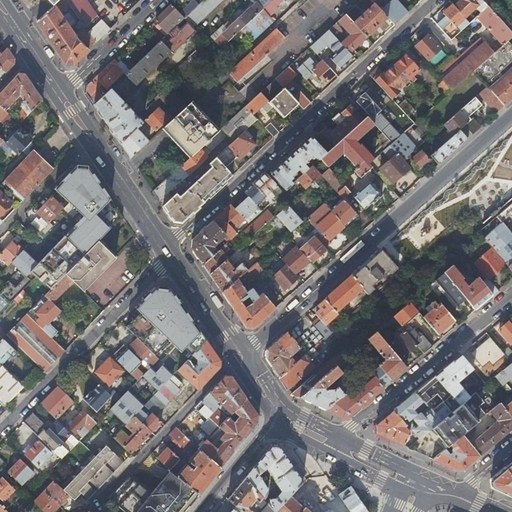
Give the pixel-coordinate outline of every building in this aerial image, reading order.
[(58,0),(53,5),(36,21),(66,64),(73,64),(110,29),(101,20),(88,32),(83,28),(84,27),(80,20),(75,26),(79,32),(77,34),(77,38),(73,40),(66,29),(69,27),(74,23),(67,13),(61,17),(78,0),(58,0)] [(199,4),(195,0),(193,0),(180,13),(184,18),(199,4)] [(184,18),(193,28),(222,0),(203,0),(199,4),(184,18)] [(256,0),(255,1),(256,2),(222,34),(224,36),(216,43),(221,48),(272,0),(256,0)] [(394,25),(407,13),(394,0),(391,0),(380,11),(387,18),(394,25)] [(475,7),(480,12),(487,6),(486,4),(481,0),(458,0),(459,0),(459,1),(454,6),(464,17),(475,7)] [(387,18),(380,11),(374,4),(353,23),(365,37),(366,37),(387,18)] [(446,17),(437,25),(450,39),(454,36),(469,23),(464,17),(454,6),(452,4),(443,13),(446,17)] [(173,30),(184,18),(180,13),(171,5),(155,20),(162,28),(166,23),(173,30)] [(511,35),(511,32),(487,6),(480,12),(476,17),(499,42),(491,49),(479,37),(463,52),(468,57),(461,64),(456,59),(454,57),(436,73),(442,80),(451,90),(473,71),(487,58),(493,52),(507,40),(511,35)] [(365,37),(353,23),(345,15),(338,21),(351,34),(341,43),(349,53),(365,37)] [(341,28),(336,22),(328,30),(335,37),(341,32),(339,30),(341,28)] [(168,34),(173,30),(166,23),(162,28),(168,34)] [(424,24),(420,28),(427,35),(415,46),(428,59),(439,49),(434,43),(439,39),(424,24)] [(72,32),(69,27),(66,29),(73,40),(77,38),(72,32)] [(161,41),(126,75),(135,85),(164,57),(167,59),(178,48),(176,46),(189,33),(183,27),(164,44),(161,41)] [(285,38),(276,29),(229,73),(237,81),(285,38)] [(341,69),(354,57),(349,53),(341,43),(335,37),(328,30),(310,47),(317,54),(329,43),(334,48),(336,47),(337,48),(335,50),(336,52),(331,58),(341,69)] [(511,45),(507,40),(493,52),(487,58),(497,69),(511,56),(511,45)] [(164,102),(175,92),(176,91),(175,90),(211,57),(201,46),(164,80),(169,85),(158,96),(164,102)] [(15,58),(8,48),(2,54),(0,55),(0,78),(14,64),(15,58)] [(463,52),(456,59),(461,64),(468,57),(463,52)] [(395,65),(411,82),(415,78),(412,75),(418,69),(405,55),(395,65)] [(306,66),(298,58),(295,61),(292,64),(299,71),(300,72),(306,66)] [(487,58),(473,71),(486,86),(494,78),(500,73),(497,69),(487,58)] [(86,93),(94,105),(114,86),(125,75),(116,65),(117,63),(114,59),(86,86),(86,93)] [(335,74),(323,60),(312,70),(319,78),(322,76),(327,81),(335,74)] [(299,71),(292,64),(275,79),(278,82),(284,88),(286,91),(293,84),(289,80),(299,71)] [(378,67),(370,75),(391,98),(399,91),(398,89),(399,89),(398,88),(403,83),(406,86),(411,82),(395,65),(385,74),(378,67)] [(490,90),(503,105),(511,97),(511,66),(502,76),(500,73),(494,78),(498,83),(490,90)] [(14,118),(19,123),(42,99),(24,73),(19,73),(0,92),(0,119),(7,112),(5,110),(20,95),(24,101),(20,103),(20,104),(20,105),(22,109),(14,118)] [(278,82),(275,79),(260,92),(263,95),(278,82)] [(451,90),(442,80),(437,84),(446,94),(451,90)] [(120,143),(136,128),(142,122),(113,91),(116,89),(114,86),(94,105),(120,143)] [(463,125),(471,134),(478,128),(478,127),(478,124),(474,119),(472,120),(471,118),(470,119),(468,117),(481,105),(485,101),(495,113),(503,105),(490,90),(486,86),(443,124),(444,126),(442,128),(445,132),(438,137),(443,143),(460,128),(463,125)] [(298,103),(292,97),(286,91),(284,88),(269,101),(274,106),(283,117),(298,103)] [(362,97),(358,101),(371,115),(375,112),(376,112),(383,105),(368,89),(361,96),(362,97)] [(303,109),(310,102),(299,90),(292,97),(298,103),(303,109)] [(263,95),(260,92),(244,107),(251,114),(261,106),(267,112),(274,106),(269,101),(263,95)] [(338,125),(346,134),(366,116),(363,112),(358,115),(354,111),(358,107),(347,95),(341,101),(347,107),(342,112),(343,113),(341,115),(339,113),(332,119),(338,125)] [(404,99),(398,105),(404,113),(407,116),(414,110),(404,99)] [(423,107),(427,111),(432,106),(427,100),(422,105),(423,107)] [(192,104),(191,102),(164,127),(166,128),(167,130),(194,105),(192,104)] [(152,114),(157,108),(153,104),(147,109),(152,114)] [(205,143),(218,131),(194,105),(167,130),(191,156),(203,145),(204,144),(205,143)] [(251,114),(244,107),(222,127),(231,137),(234,140),(243,131),(256,119),(251,114)] [(410,119),(414,123),(427,111),(423,107),(410,119)] [(167,118),(158,108),(157,108),(152,114),(145,120),(155,130),(167,118)] [(399,117),(408,128),(410,126),(414,123),(410,119),(407,116),(404,113),(399,117)] [(320,158),(327,166),(342,153),(356,167),(354,169),(355,170),(353,171),(359,177),(371,167),(368,163),(374,158),(361,144),(359,145),(355,141),(374,124),(366,116),(346,134),(326,152),(320,158)] [(274,137),(279,131),(271,123),(265,128),(274,137)] [(321,148),(326,152),(346,134),(338,125),(330,133),(325,128),(318,134),(312,128),(307,132),(311,136),(316,142),(321,138),(326,144),(321,148)] [(20,126),(5,143),(18,155),(32,140),(27,135),(28,134),(20,126)] [(384,149),(383,150),(390,159),(379,168),(392,183),(409,169),(403,161),(407,158),(406,156),(409,154),(423,141),(410,126),(408,128),(399,136),(391,143),(384,149)] [(231,137),(222,127),(218,131),(205,143),(214,152),(231,137)] [(130,158),(148,141),(136,128),(120,143),(130,158)] [(430,154),(438,164),(467,137),(460,128),(443,143),(430,154)] [(243,131),(234,140),(215,157),(225,168),(236,157),(239,160),(255,144),(243,131)] [(388,139),(391,143),(399,136),(395,132),(387,138),(388,139)] [(284,190),(292,183),(290,180),(293,177),(292,176),(299,170),(300,171),(297,174),(299,176),(309,168),(304,163),(311,158),(312,159),(315,156),(318,159),(320,158),(326,152),(321,148),(316,142),(311,136),(270,174),(284,190)] [(381,145),(384,149),(391,143),(388,139),(381,145)] [(206,147),(203,145),(191,156),(172,173),(175,176),(184,168),(189,174),(207,158),(201,152),(206,147)] [(53,170),(33,150),(2,183),(22,202),(53,170)] [(407,158),(417,169),(429,159),(421,150),(412,158),(409,154),(406,156),(407,158)] [(225,168),(215,157),(208,163),(212,167),(179,197),(176,194),(163,206),(174,222),(177,223),(181,223),(232,176),(225,168)] [(63,180),(59,177),(52,184),(64,194),(75,183),(89,168),(83,159),(63,180)] [(305,188),(309,185),(320,175),(312,165),(309,168),(299,176),(296,179),(305,188)] [(94,176),(89,168),(75,183),(77,185),(72,191),(76,195),(94,176)] [(342,198),(330,209),(344,226),(345,226),(358,215),(343,198),(350,192),(329,168),(321,174),(342,198)] [(269,204),(273,200),(267,193),(272,189),(277,193),(281,190),(265,172),(252,184),(264,197),(269,204)] [(178,183),(170,175),(168,177),(153,191),(159,200),(178,183)] [(111,200),(94,176),(76,195),(68,203),(72,206),(73,207),(82,197),(85,199),(75,209),(77,211),(66,222),(61,217),(43,235),(60,252),(78,234),(75,230),(84,222),(87,225),(94,218),(111,200)] [(369,182),(353,196),(365,208),(372,202),(373,203),(381,196),(369,182)] [(504,182),(482,198),(489,208),(511,192),(504,182)] [(256,205),(264,197),(252,184),(244,191),(248,196),(256,204),(256,205)] [(12,202),(0,190),(0,215),(5,210),(8,209),(11,206),(11,203),(12,202)] [(247,224),(250,221),(244,214),(256,204),(248,196),(233,209),(243,220),(247,224)] [(37,212),(49,223),(62,210),(63,208),(51,197),(37,212)] [(122,216),(111,200),(94,218),(99,223),(105,229),(103,232),(104,234),(122,216)] [(72,206),(68,203),(63,208),(62,210),(65,213),(72,206)] [(315,228),(311,232),(314,235),(325,247),(330,243),(328,240),(334,234),(336,237),(336,238),(337,239),(339,239),(342,236),(342,235),(342,234),(340,234),(338,231),(344,226),(330,209),(325,204),(307,219),(315,228)] [(218,215),(226,224),(229,221),(235,227),(243,220),(233,209),(229,205),(218,215)] [(291,231),(302,221),(287,205),(276,215),(291,231)] [(246,242),(273,217),(268,210),(240,235),(246,242)] [(511,213),(502,222),(510,232),(511,230),(511,227),(508,222),(511,217),(511,213)] [(229,240),(232,237),(235,234),(226,224),(218,215),(212,221),(229,240)] [(99,223),(94,218),(87,225),(85,226),(90,231),(99,223)] [(202,264),(227,242),(229,240),(212,221),(206,227),(192,239),(191,243),(191,247),(202,264)] [(502,222),(484,238),(488,243),(511,270),(511,233),(510,232),(502,222)] [(89,237),(95,243),(98,241),(103,236),(96,230),(89,237)] [(71,248),(81,258),(95,243),(89,237),(85,233),(71,248)] [(325,247),(314,235),(299,248),(310,260),(312,263),(326,249),(325,247)] [(488,243),(484,238),(480,241),(484,247),(488,243)] [(271,249),(279,241),(277,239),(268,246),(271,249)] [(0,258),(8,266),(24,249),(15,241),(0,257),(0,258)] [(81,258),(65,274),(73,282),(92,300),(124,267),(98,241),(95,243),(81,258)] [(230,257),(230,256),(225,251),(231,246),(227,242),(202,264),(210,275),(226,260),(230,257)] [(310,260),(299,248),(296,245),(281,258),(285,263),(294,274),(310,260)] [(391,273),(397,268),(396,267),(380,248),(351,274),(363,287),(368,293),(374,288),(372,285),(388,270),(391,273)] [(487,278),(503,264),(490,249),(474,263),(487,278)] [(222,293),(247,270),(241,263),(235,268),(236,269),(233,271),(231,270),(234,268),(226,260),(210,275),(213,280),(222,293)] [(65,274),(52,261),(37,276),(50,289),(65,274)] [(262,270),(257,262),(247,270),(222,293),(231,306),(246,328),(253,328),(276,308),(262,293),(258,296),(250,286),(247,288),(249,290),(246,292),(242,286),(248,281),(248,282),(262,270)] [(294,274),(285,263),(271,276),(284,290),(298,277),(294,274)] [(462,278),(452,265),(444,272),(466,298),(475,309),(492,295),(482,282),(477,277),(465,287),(465,285),(462,281),(460,281),(460,280),(462,278)] [(25,296),(22,294),(31,282),(25,278),(26,277),(19,272),(2,293),(11,300),(13,297),(20,302),(25,296)] [(466,298),(444,272),(435,280),(457,305),(466,298)] [(73,282),(65,274),(50,289),(49,290),(44,295),(48,299),(52,303),(73,282)] [(352,296),(363,287),(351,274),(324,298),(335,311),(343,304),(347,308),(351,305),(347,301),(349,299),(352,302),(354,299),(352,296)] [(492,295),(498,290),(487,278),(482,282),(492,295)] [(193,322),(168,285),(157,284),(130,312),(152,333),(169,316),(174,322),(178,328),(180,331),(182,333),(193,322)] [(1,295),(0,295),(0,313),(10,302),(1,295)] [(325,324),(337,313),(335,311),(324,298),(316,305),(319,307),(315,311),(315,313),(322,321),(325,324)] [(40,299),(37,303),(31,309),(39,318),(35,322),(51,337),(58,331),(50,323),(61,311),(56,307),(52,303),(48,299),(44,303),(40,299)] [(437,334),(454,318),(440,302),(437,305),(433,300),(428,304),(432,309),(423,317),(437,334)] [(417,344),(424,352),(431,345),(422,334),(419,336),(405,320),(417,310),(410,302),(393,316),(396,321),(405,330),(417,344)] [(56,307),(61,311),(65,307),(60,303),(56,307)] [(152,333),(130,312),(121,321),(137,338),(155,355),(158,358),(172,344),(169,341),(163,333),(174,322),(169,316),(152,333)] [(43,372),(64,350),(51,337),(35,322),(27,313),(6,335),(43,372)] [(393,316),(375,331),(379,335),(396,321),(393,316)] [(316,327),(324,337),(331,331),(325,324),(322,321),(316,327)] [(511,342),(511,323),(509,321),(499,330),(510,343),(511,342)] [(202,335),(193,322),(182,333),(172,344),(158,358),(155,361),(155,362),(163,369),(170,361),(172,364),(177,362),(202,335)] [(169,341),(180,331),(178,328),(174,322),(163,333),(169,341)] [(402,357),(417,344),(405,330),(399,334),(398,332),(395,335),(397,337),(390,342),(402,357)] [(172,344),(182,333),(180,331),(169,341),(172,344)] [(265,357),(279,376),(295,362),(292,358),(290,355),(293,353),(300,347),(287,331),(267,349),(266,352),(265,357)] [(378,364),(391,379),(406,367),(379,335),(375,331),(367,338),(381,355),(383,355),(386,354),(387,356),(386,356),(387,357),(380,363),(378,361),(375,363),(377,365),(378,364)] [(487,332),(477,340),(501,370),(511,361),(503,352),(487,332)] [(2,338),(0,340),(0,363),(1,365),(10,355),(11,356),(16,352),(2,338)] [(143,374),(151,365),(148,362),(155,355),(137,338),(129,346),(143,360),(141,361),(127,348),(116,359),(138,380),(143,374)] [(220,361),(206,340),(192,355),(198,360),(198,363),(199,365),(198,366),(196,365),(193,365),(187,360),(177,370),(198,390),(219,367),(220,361)] [(279,376),(287,389),(315,365),(308,357),(316,350),(315,349),(320,345),(318,342),(295,362),(279,376)] [(361,343),(348,354),(352,358),(365,347),(361,343)] [(469,347),(461,354),(485,383),(493,376),(469,347)] [(503,352),(511,361),(511,360),(511,350),(509,347),(503,352)] [(348,354),(319,380),(299,397),(314,404),(325,409),(343,394),(337,386),(335,389),(331,385),(327,389),(324,390),(323,388),(328,384),(329,384),(343,373),(342,372),(355,361),(352,358),(348,354)] [(461,354),(435,375),(460,405),(470,396),(458,381),(471,370),(480,381),(478,383),(481,386),(485,383),(461,354)] [(116,382),(120,378),(119,376),(124,371),(109,356),(94,371),(109,386),(114,381),(116,382)] [(500,402),(511,416),(511,360),(511,361),(501,370),(495,375),(503,384),(510,378),(511,380),(511,399),(507,404),(503,399),(500,402)] [(0,402),(1,404),(10,395),(0,384),(0,367),(2,366),(1,365),(0,363),(0,402)] [(343,394),(325,409),(341,416),(347,416),(373,394),(391,379),(378,364),(377,365),(362,378),(366,383),(362,387),(358,388),(356,389),(355,387),(352,390),(353,391),(353,395),(348,399),(344,393),(343,394)] [(0,374),(0,375),(17,392),(23,387),(5,369),(0,374)] [(159,390),(143,374),(138,380),(136,382),(120,397),(116,402),(111,407),(119,414),(127,406),(135,414),(144,405),(152,397),(159,390)] [(319,380),(314,374),(291,393),(292,393),(299,397),(319,380)] [(0,384),(10,395),(13,397),(17,392),(0,375),(0,384)] [(172,375),(159,390),(152,397),(144,405),(152,413),(155,416),(179,390),(177,387),(181,383),(172,375)] [(460,405),(435,375),(389,413),(376,425),(377,432),(403,445),(410,432),(405,426),(405,423),(401,419),(405,416),(408,419),(415,413),(412,409),(423,400),(428,407),(429,406),(431,409),(423,416),(420,413),(415,418),(415,419),(410,424),(413,428),(412,429),(420,438),(432,428),(447,415),(452,411),(460,405)] [(246,399),(231,377),(224,376),(209,392),(221,403),(217,408),(227,418),(228,418),(219,409),(221,407),(219,405),(220,404),(221,404),(232,414),(246,399)] [(75,391),(63,380),(57,387),(69,398),(75,391)] [(104,389),(98,384),(92,391),(90,391),(83,399),(96,411),(111,396),(104,389)] [(69,398),(57,387),(40,404),(54,418),(56,419),(58,417),(67,408),(70,405),(71,403),(73,401),(69,398)] [(116,402),(120,397),(112,390),(111,391),(107,387),(104,389),(111,396),(116,402)] [(470,396),(460,405),(452,411),(454,413),(449,417),(447,415),(432,428),(447,446),(465,431),(486,413),(479,405),(485,401),(476,391),(470,396)] [(221,403),(209,392),(201,401),(212,412),(213,413),(224,422),(227,418),(217,408),(221,403)] [(10,395),(1,404),(6,408),(14,399),(13,397),(10,395)] [(258,416),(246,399),(232,414),(231,415),(228,418),(227,418),(224,422),(221,425),(212,435),(214,437),(221,429),(225,433),(220,439),(221,440),(214,447),(206,440),(199,449),(221,467),(228,459),(257,423),(257,419),(258,416)] [(212,412),(201,401),(195,407),(206,418),(212,412)] [(447,446),(432,458),(457,470),(459,470),(463,470),(511,428),(511,416),(500,402),(487,412),(490,415),(492,413),(497,418),(494,424),(476,439),(471,444),(465,437),(468,434),(465,431),(447,446)] [(228,418),(231,415),(220,404),(219,405),(221,407),(219,409),(228,418)] [(231,415),(232,414),(221,404),(220,404),(231,415)] [(429,406),(428,407),(420,413),(423,416),(431,409),(429,406)] [(87,433),(96,423),(82,411),(68,426),(75,434),(77,432),(82,437),(87,433)] [(46,426),(32,412),(23,422),(28,427),(36,435),(53,451),(65,439),(73,447),(61,459),(56,465),(72,481),(70,483),(81,493),(80,493),(88,500),(121,465),(124,462),(106,446),(104,448),(96,456),(80,440),(79,441),(63,426),(56,419),(54,418),(46,426)] [(161,421),(155,416),(152,413),(142,424),(151,432),(161,421)] [(224,422),(213,413),(209,417),(215,423),(217,421),(221,425),(224,422)] [(142,424),(134,416),(125,425),(133,433),(129,438),(121,430),(113,437),(130,453),(151,432),(142,424)] [(56,419),(63,426),(66,424),(58,417),(56,419)] [(32,440),(36,435),(28,427),(23,431),(32,440)] [(193,443),(176,427),(170,434),(175,439),(172,441),(175,444),(178,442),(184,447),(177,455),(180,458),(193,443)] [(24,454),(38,467),(51,453),(37,440),(24,454)] [(245,478),(262,498),(275,480),(282,491),(276,498),(272,498),(267,503),(270,507),(275,511),(290,496),(303,481),(279,446),(275,446),(271,446),(245,478)] [(180,458),(177,455),(168,447),(157,458),(169,470),(180,458)] [(199,495),(221,467),(199,449),(188,461),(195,467),(194,469),(187,463),(176,476),(199,495)] [(7,471),(8,472),(21,484),(33,471),(20,459),(10,468),(7,471)] [(511,461),(491,479),(492,486),(511,495),(511,461)] [(63,490),(70,483),(72,481),(56,465),(47,474),(54,481),(63,490)] [(184,511),(199,495),(176,476),(170,470),(150,494),(129,476),(109,498),(125,511),(184,511)] [(0,504),(9,511),(18,502),(16,501),(19,497),(18,496),(20,494),(2,477),(0,479),(0,498),(3,501),(0,504)] [(264,500),(262,498),(245,478),(228,498),(244,511),(250,511),(252,510),(249,507),(254,501),(259,505),(264,500)] [(52,511),(58,506),(68,495),(63,490),(54,481),(44,491),(34,502),(44,511),(52,511)] [(73,500),(80,493),(81,493),(70,483),(63,490),(68,495),(73,500)] [(366,511),(349,486),(336,494),(347,511),(366,511)] [(31,505),(33,502),(27,495),(26,495),(23,498),(31,505)] [(290,496),(275,511),(274,511),(309,511),(306,508),(305,509),(290,496)] [(244,511),(228,498),(220,508),(216,511),(244,511)] [(0,511),(8,511),(9,511),(0,504),(0,503),(0,511)]
